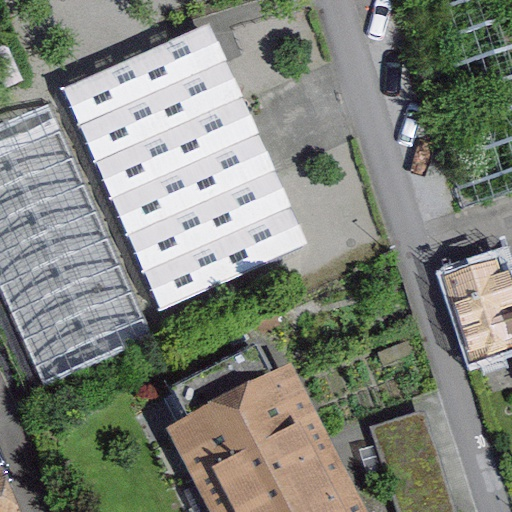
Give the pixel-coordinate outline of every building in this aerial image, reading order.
[(5,0),(37,86),(115,58),(93,0),(5,0)] [(511,0),(394,0),(459,213),(511,197),(511,0)] [(313,254),(212,31),(67,96),(169,319),(313,254)] [(147,338),(46,113),(0,133),(0,293),(41,385),(147,338)] [(511,265),(453,283),(479,368),(511,358),(511,265)] [(368,511),(297,371),(177,432),(218,511),(368,511)] [(459,511),(435,410),(385,422),(407,511),(459,511)] [(0,511),(16,511),(0,470),(0,511)]
